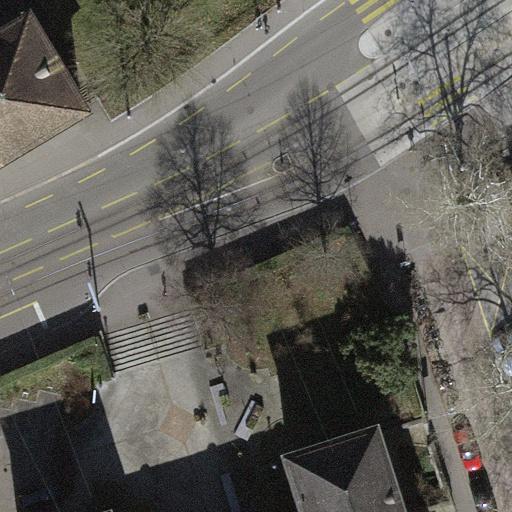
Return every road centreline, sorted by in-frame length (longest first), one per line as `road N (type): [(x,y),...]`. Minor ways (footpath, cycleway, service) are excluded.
road 1 (residential): [(367,120),(398,179),(509,511)]
road 2 (secondary): [(329,39),(98,232)]
road 3 (secondary): [(98,232),(284,163),(367,120)]
road 4 (secondary): [(367,120),(511,30)]
